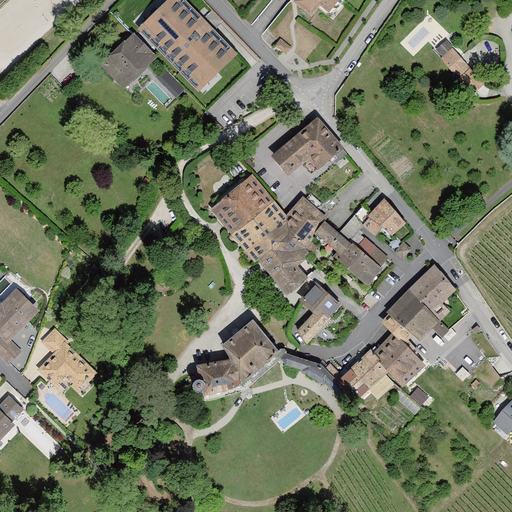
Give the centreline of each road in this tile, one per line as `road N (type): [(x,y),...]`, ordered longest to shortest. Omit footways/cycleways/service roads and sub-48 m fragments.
road 1 (residential): [(511,356),(437,247),(313,98)]
road 2 (residential): [(213,0),(313,98)]
road 3 (residential): [(313,98),(395,0)]
